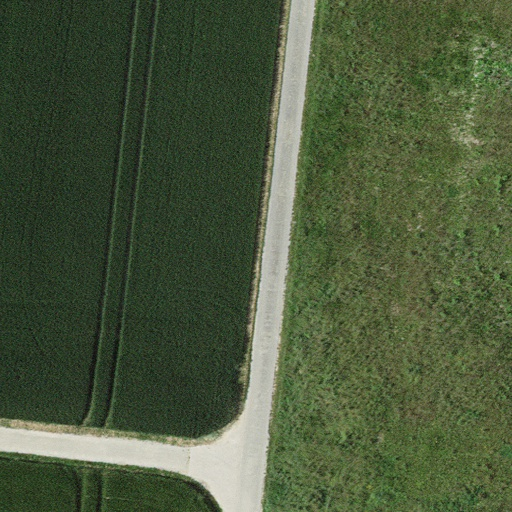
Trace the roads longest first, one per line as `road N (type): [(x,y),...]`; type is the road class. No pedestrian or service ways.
road 1 (track): [(302,0),(247,511)]
road 2 (track): [(0,436),(252,464)]
